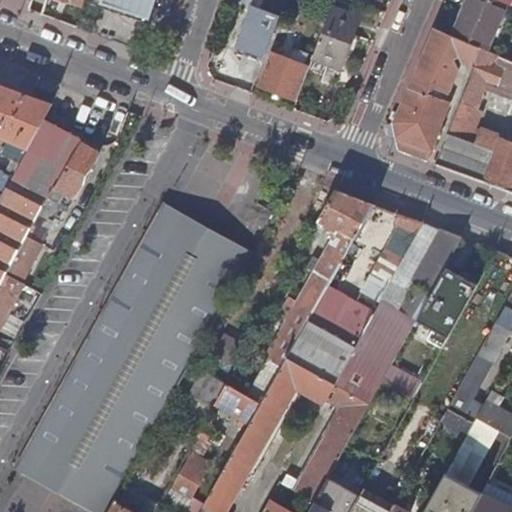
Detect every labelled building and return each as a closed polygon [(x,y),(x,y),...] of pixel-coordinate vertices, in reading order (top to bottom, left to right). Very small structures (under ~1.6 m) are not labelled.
[(102,0),(149,14),(154,0),(102,0)] [(493,53),(511,5),(498,0),(467,0),(452,35),(480,47),(493,53)] [(362,16),(333,6),(313,58),(342,69),(362,16)] [(462,63),(473,66),(480,47),(452,35),(434,27),(394,121),(396,137),(432,150),(451,102),(430,94),(432,88),(450,94),(460,69),(457,59),(460,58),(462,63)] [(239,67),(260,75),(271,45),(250,38),(239,67)] [(500,74),(506,58),(493,53),(480,47),(473,66),(436,163),(511,191),(511,190),(511,141),(500,137),(501,135),(483,128),(477,143),(472,142),(484,111),(479,108),(492,72),(500,74)] [(261,85),(298,99),(311,66),(273,52),(261,85)] [(0,201),(11,180),(45,117),(52,103),(0,83),(0,137),(9,141),(2,154),(14,159),(6,176),(4,171),(0,170),(0,201)] [(45,117),(11,180),(48,200),(82,136),(45,117)] [(82,136),(48,200),(40,214),(49,219),(51,215),(53,216),(60,201),(61,202),(66,193),(74,198),(103,147),(82,136)] [(11,180),(0,201),(0,287),(1,286),(2,284),(8,274),(28,236),(40,214),(48,200),(11,180)] [(275,188),(268,201),(276,205),(283,192),(275,188)] [(284,365),(288,358),(309,321),(327,287),(373,204),(336,190),(313,231),(323,236),(328,227),(333,230),(329,238),(333,240),(320,263),(314,260),(309,269),(315,272),(298,303),(291,300),(284,312),(290,316),(267,356),(284,365)] [(69,206),(74,198),(66,193),(61,202),(69,206)] [(248,261),(253,252),(166,204),(162,211),(165,212),(164,214),(248,261)] [(109,511),(110,511),(115,503),(193,364),(255,253),(253,252),(248,261),(164,214),(165,212),(162,211),(21,459),(23,460),(24,459),(110,508),(107,511),(109,511)] [(422,231),(426,223),(400,213),(396,222),(398,230),(418,238),(422,231)] [(371,404),(383,382),(391,367),(463,237),(441,229),(435,239),(413,280),(418,282),(415,287),(402,311),(383,300),(375,314),(336,384),(371,404)] [(413,280),(435,239),(422,231),(418,238),(413,246),(393,283),(383,300),(402,311),(415,287),(411,284),(413,280)] [(371,270),(393,283),(413,246),(391,233),(371,270)] [(16,278),(22,282),(43,244),(28,236),(8,274),(16,278)] [(0,328),(24,283),(22,282),(16,278),(8,274),(2,284),(1,286),(0,287),(0,328)] [(432,332),(448,341),(474,293),(456,283),(430,330),(432,332)] [(339,337),(357,304),(327,287),(309,321),(339,337)] [(288,358),(336,384),(375,314),(357,304),(339,337),(309,321),(288,358)] [(474,422),(476,419),(484,406),(474,400),(511,330),(511,308),(506,305),(449,409),(474,422)] [(426,343),(442,351),(448,341),(432,332),(426,343)] [(10,353),(0,371),(0,383),(16,355),(10,353)] [(27,361),(16,355),(0,383),(0,393),(6,397),(27,361)] [(228,511),(292,397),(289,389),(302,385),(304,393),(325,404),(328,398),(336,384),(288,358),(284,365),(263,403),(252,422),(248,429),(204,507),(201,511),(228,511)] [(383,382),(415,400),(423,384),(391,367),(383,382)] [(252,422),(263,403),(228,384),(217,402),(243,417),(239,424),(248,429),(252,422)] [(296,492),(316,503),(323,490),(371,404),(336,384),(328,398),(344,407),(296,492)] [(464,441),(474,422),(449,409),(439,427),(464,441)] [(170,486),(174,487),(193,498),(213,464),(203,458),(212,442),(208,440),(216,426),(207,421),(170,486)] [(425,452),(412,476),(423,482),(436,458),(425,452)] [(17,467),(95,511),(107,511),(110,508),(24,459),(23,460),(21,459),(17,467)] [(472,511),(482,494),(446,474),(424,511),(472,511)] [(160,511),(159,511),(201,511),(204,507),(193,498),(174,487),(160,511)] [(392,511),(396,506),(365,489),(354,508),(352,511),(392,511)] [(352,511),(354,508),(323,490),(316,503),(310,511),(352,511)] [(500,511),(504,503),(482,494),(472,511),(500,511)] [(141,511),(155,511),(160,504),(150,498),(141,511)] [(263,511),(288,511),(269,502),(263,511)] [(130,511),(115,503),(110,511),(109,511),(130,511)]
